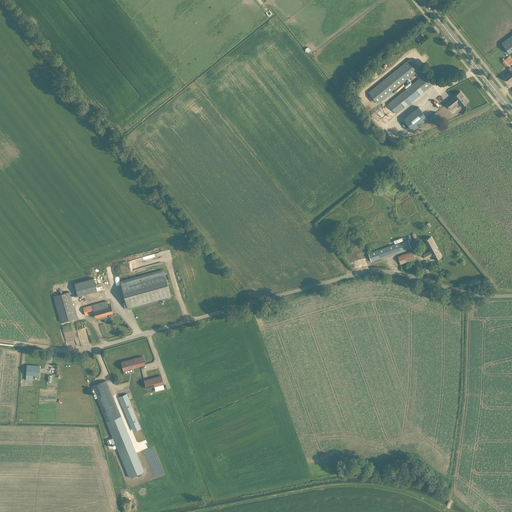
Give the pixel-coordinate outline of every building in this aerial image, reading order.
[(511,34),(502,43),(509,53),(511,50),(511,34)] [(503,61),(502,61),(506,66),(511,61),(508,57),(505,59),(503,61)] [(377,113),(385,122),(432,85),(410,58),(368,92),(377,103),(415,73),(419,78),(377,113)] [(454,97),(446,103),(450,108),(458,102),(460,104),(462,106),(464,104),(468,101),(460,91),(456,94),(454,97)] [(419,107),(404,119),(414,130),(428,118),(419,107)] [(432,255),(435,260),(442,256),(431,236),(424,240),(430,251),(423,254),(425,258),(432,255)] [(395,244),(369,253),(370,256),(371,261),(411,247),(409,243),(408,239),(404,241),(402,237),(394,240),(395,244)] [(399,259),(400,264),(415,259),(414,254),(413,251),(398,256),(399,259)] [(124,263),(117,265),(120,274),(127,271),(124,263)] [(164,269),(120,282),(127,309),(171,297),(164,269)] [(93,277),(74,283),(78,296),(97,291),(93,277)] [(59,317),(60,322),(76,317),(75,313),(69,291),(53,296),(59,317)] [(96,304),(91,305),(94,313),(95,317),(100,316),(113,313),(112,308),(111,304),(108,305),(107,301),(96,304)] [(91,305),(83,307),(84,310),(85,315),(94,313),(91,305)] [(130,359),(121,362),(122,367),(123,370),(132,368),(143,365),(144,364),(142,356),(140,357),(130,359)] [(26,380),(31,380),(31,375),(39,376),(40,366),(27,365),(26,380)] [(146,388),(163,383),(161,376),(144,380),(146,388)] [(114,443),(128,477),(144,471),(106,380),(93,386),(107,421),(114,437),(107,440),(109,444),(112,443),(112,444),(114,443)] [(126,393),(119,396),(130,424),(133,431),(141,428),(138,421),(129,400),(127,396),(127,394),(126,393)]
